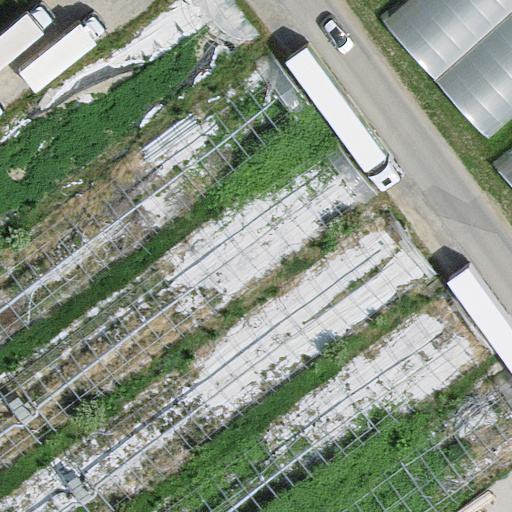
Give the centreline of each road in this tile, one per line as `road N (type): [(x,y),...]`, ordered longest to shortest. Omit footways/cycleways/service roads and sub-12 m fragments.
road 1 (unclassified): [(511,273),(307,0)]
road 2 (track): [(0,101),(125,0)]
